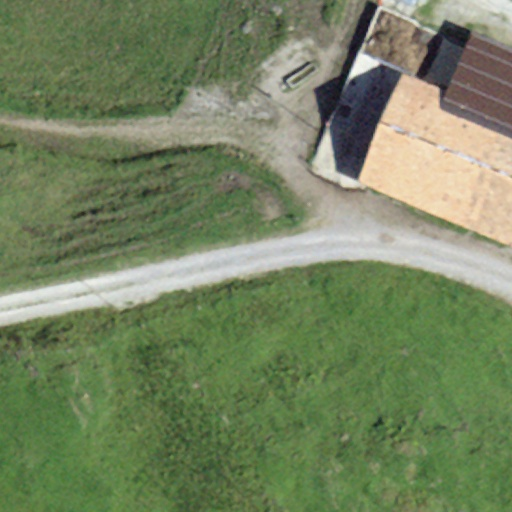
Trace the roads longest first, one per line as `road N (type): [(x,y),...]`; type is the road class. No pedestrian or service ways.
road 1 (track): [(511,283),(408,250),(338,247),(0,310)]
road 2 (track): [(0,118),(91,133),(200,122),(263,133),(300,158),(360,246)]
